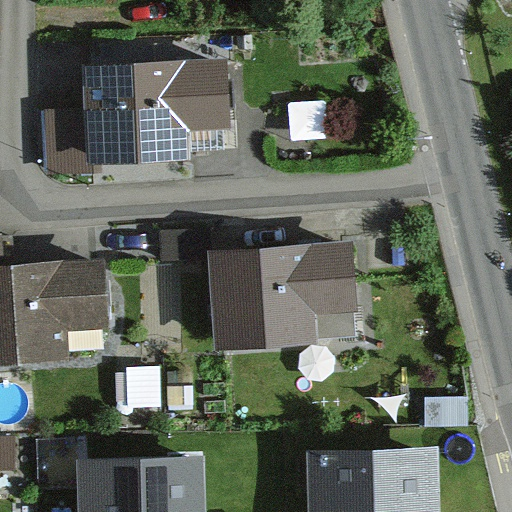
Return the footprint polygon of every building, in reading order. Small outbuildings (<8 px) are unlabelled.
[(116,104),(53,109),(58,172),(255,157),(248,60),(113,70),(116,104)] [(24,241),(0,242),(0,362),(85,357),(83,319),(131,316),(128,258),(25,264),(24,241)] [(379,241),(224,250),(230,351),(332,346),(330,305),(382,302),(379,241)] [(453,511),(450,455),(338,462),(340,511),(453,511)] [(219,511),(218,463),(103,465),(104,511),(219,511)]
